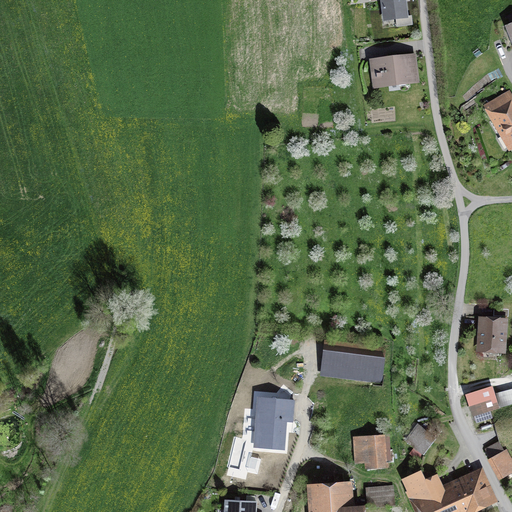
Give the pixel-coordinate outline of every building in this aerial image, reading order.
[(407,17),(404,0),(382,0),(385,20),(407,17)] [(399,56),(372,59),(374,74),(380,73),(381,83),(399,81),(399,85),(407,84),(407,80),(416,79),(414,66),(415,66),(414,59),(403,60),(403,62),(400,62),(399,56)] [(489,103),(485,105),(486,112),(501,137),(498,139),(503,147),(506,148),(511,144),(511,105),(505,93),(502,95),(504,97),(491,105),(489,103)] [(480,348),(503,350),(504,322),(482,321),(480,348)] [(384,351),(328,344),(324,372),(376,378),(378,365),(383,365),(384,351)] [(474,415),(498,407),(492,388),(468,395),(474,415)] [(511,403),(511,390),(497,394),(500,406),(511,403)] [(258,432),(257,447),(273,448),(273,445),(284,446),(286,426),(281,425),(282,420),(292,421),(294,401),(261,399),(261,410),(257,410),(257,419),(259,419),(259,423),(256,422),(256,432),(258,432)] [(511,412),(493,418),(502,447),(511,443),(511,412)] [(408,443),(422,454),(435,438),(421,427),(408,443)] [(384,437),(355,439),(357,462),(367,461),(367,466),(386,465),(384,437)] [(501,476),(511,470),(511,461),(506,450),(503,452),(499,444),(487,450),(501,476)] [(343,473),(314,475),(316,511),(381,511),(380,505),(361,507),(361,509),(346,510),(343,473)] [(408,494),(416,511),(463,511),(490,500),(479,476),(442,493),(436,478),(426,483),(421,473),(406,480),(411,492),(408,494)] [(254,511),(255,501),(225,500),(224,511),(254,511)]
